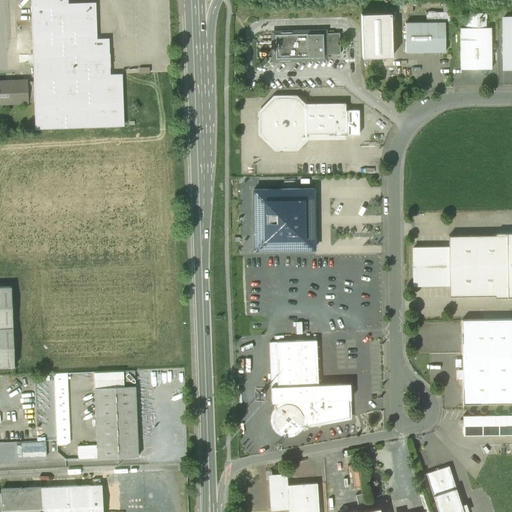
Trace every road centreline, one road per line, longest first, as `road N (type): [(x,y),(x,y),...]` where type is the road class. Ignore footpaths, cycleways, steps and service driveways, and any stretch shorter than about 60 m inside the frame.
road 1 (secondary): [(207,511),(197,41)]
road 2 (residential): [(396,364),(394,151),(429,108),(511,98)]
road 3 (residential): [(221,511),(223,481),(240,464),(399,430)]
